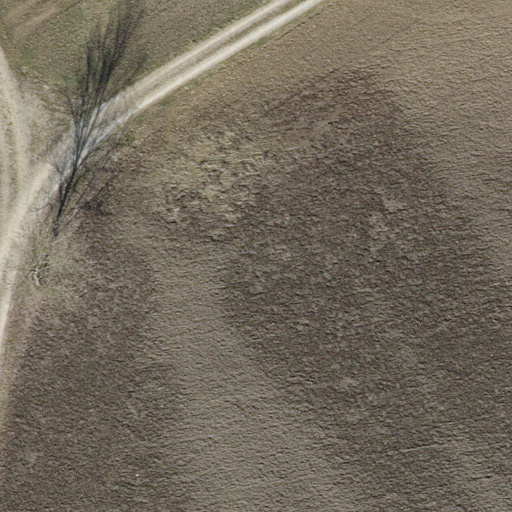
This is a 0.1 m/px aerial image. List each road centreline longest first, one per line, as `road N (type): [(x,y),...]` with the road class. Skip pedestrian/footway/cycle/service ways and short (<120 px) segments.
road 1 (track): [(0,358),(19,234),(59,167),(159,75),(286,0)]
road 2 (track): [(59,167),(0,62)]
